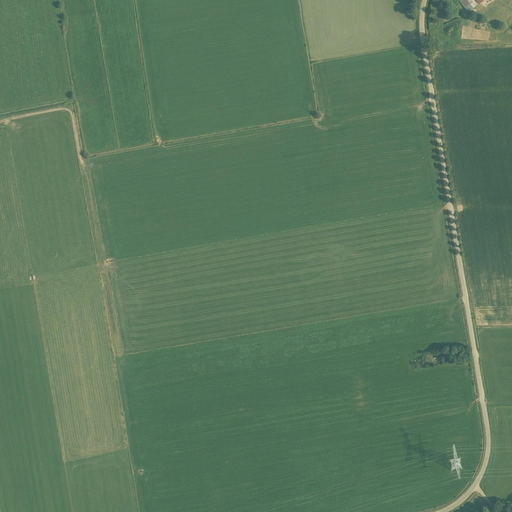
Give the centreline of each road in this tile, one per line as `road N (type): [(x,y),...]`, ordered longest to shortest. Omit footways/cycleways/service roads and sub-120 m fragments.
road 1 (unclassified): [(442,511),(472,490),(488,436),(424,48),(424,0)]
road 2 (track): [(0,121),(68,110),(81,166)]
